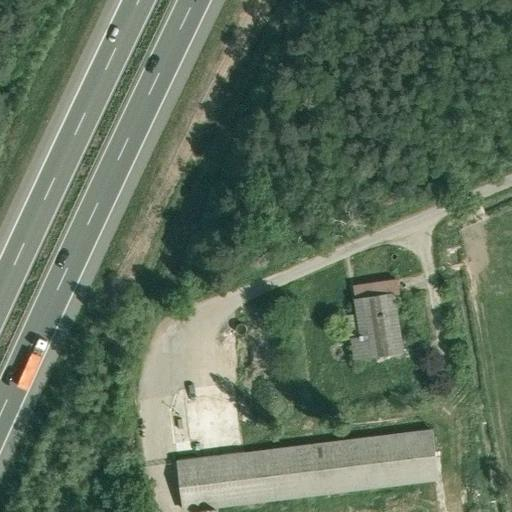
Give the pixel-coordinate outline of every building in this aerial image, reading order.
[(354,289),(357,302),(395,296),(400,295),(397,282),(354,289)] [(405,355),(395,296),(357,302),(363,340),(353,342),(356,363),(405,355)] [(313,324),(310,312),(302,314),(305,326),(313,324)] [(454,367),(440,369),(442,388),(456,387),(454,367)] [(444,434),(178,466),(183,511),(216,511),(222,511),(450,484),(444,434)]
